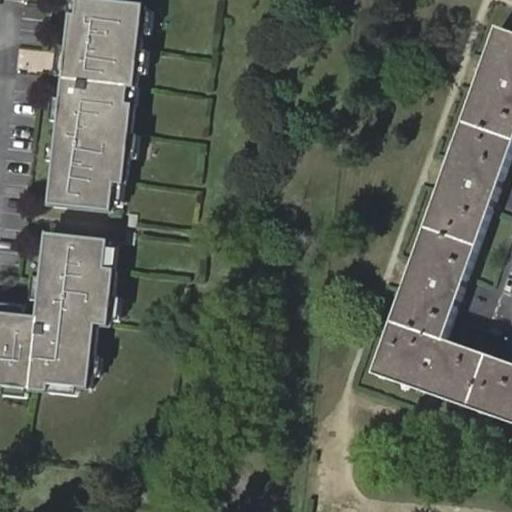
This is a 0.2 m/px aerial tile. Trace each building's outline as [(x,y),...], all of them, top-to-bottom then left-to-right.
[(75,81),(69,81),(55,204),(112,210),(115,183),(125,184),(134,109),(127,108),(130,87),(136,88),(144,10),(83,3),(81,21),(76,20),(72,53),(78,54),(75,81)] [(378,379),(511,426),(511,365),(448,343),(511,166),(511,35),(501,32),(378,379)] [(60,79),(69,81),(75,81),(78,54),(72,53),(72,57),(63,56),(60,79)] [(41,317),(29,316),(29,326),(1,323),(2,313),(0,312),(0,380),(48,386),(49,378),(90,383),(97,320),(109,321),(116,268),(106,267),(108,240),(51,233),(41,317)] [(26,306),(4,303),(2,313),(1,323),(29,326),(29,316),(25,315),(26,306)]
